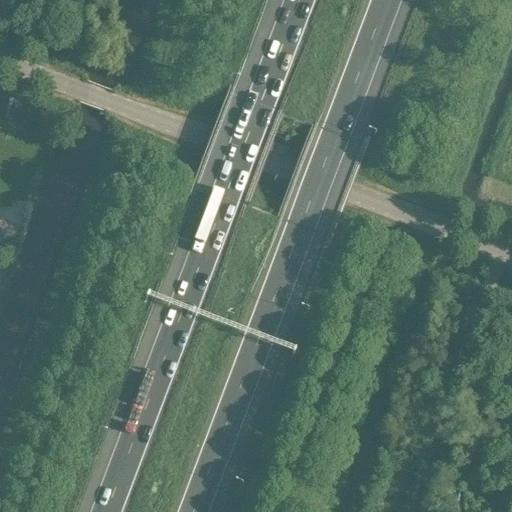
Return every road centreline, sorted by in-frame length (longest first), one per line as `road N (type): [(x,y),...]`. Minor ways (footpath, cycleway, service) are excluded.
road 1 (motorway): [(194,511),(388,0)]
road 2 (motorway): [(300,0),(107,511)]
road 3 (unclassified): [(511,254),(0,61)]
